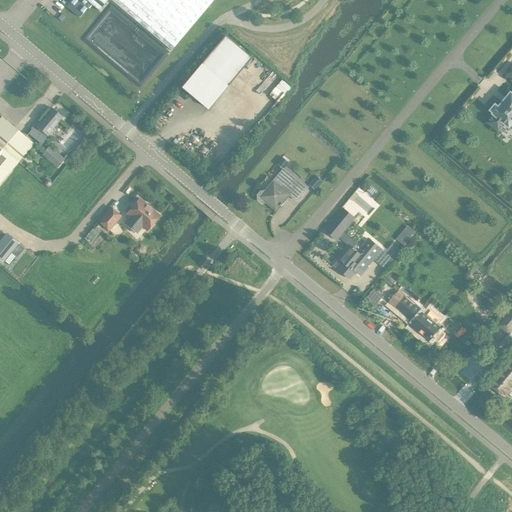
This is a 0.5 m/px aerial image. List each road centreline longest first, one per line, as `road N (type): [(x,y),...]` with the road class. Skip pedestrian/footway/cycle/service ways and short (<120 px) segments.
road 1 (unknown): [(511,493),(264,292),(194,271),(170,283),(0,488)]
road 2 (tertiary): [(283,263),(0,23)]
road 3 (residential): [(500,0),(283,263)]
road 4 (unclassified): [(283,263),(80,511)]
road 5 (tertiary): [(511,453),(283,263)]
